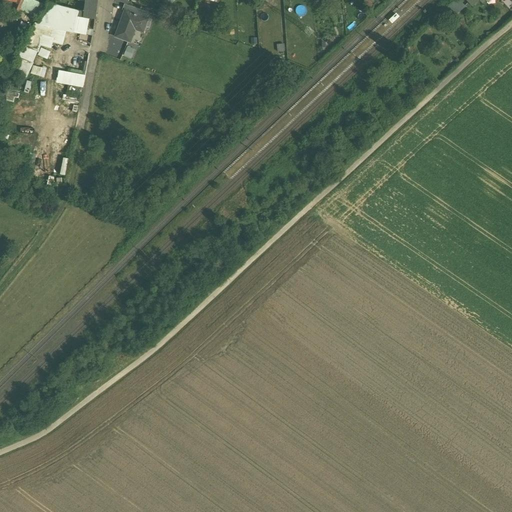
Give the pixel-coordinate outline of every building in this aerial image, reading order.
[(24,0),(16,0),(16,2),(14,7),(20,10),(24,0)] [(43,7),(25,0),(24,0),(20,10),(38,18),(43,7)] [(69,0),(67,8),(81,12),(79,18),(83,19),(85,0),(69,0)] [(85,0),(83,19),(95,21),(97,0),(85,0)] [(458,0),(456,0),(434,20),(442,28),(465,7),(458,0)] [(67,8),(47,3),(39,21),(38,22),(46,24),(57,27),(75,32),(76,31),(79,18),(81,12),(67,8)] [(139,10),(124,5),(122,11),(125,12),(125,11),(137,15),(139,10)] [(150,14),(139,10),(137,15),(148,20),(150,14)] [(137,15),(125,11),(125,12),(115,38),(130,43),(137,26),(145,29),(148,20),(137,15)] [(83,19),(79,18),(76,31),(86,33),(87,29),(94,30),(95,21),(83,19)] [(39,21),(38,21),(29,39),(41,41),(42,38),(46,24),(38,22),(39,21)] [(57,27),(46,24),(42,38),(52,41),(57,27)] [(41,41),(29,39),(12,74),(26,79),(32,62),(36,54),(41,41)] [(127,47),(125,56),(133,58),(135,48),(127,47)] [(34,65),(31,74),(44,77),(47,69),(34,65)] [(85,78),(58,72),(57,82),(69,84),(82,86),(83,86),(85,78)] [(82,86),(69,84),(67,95),(80,98),(82,86)]
